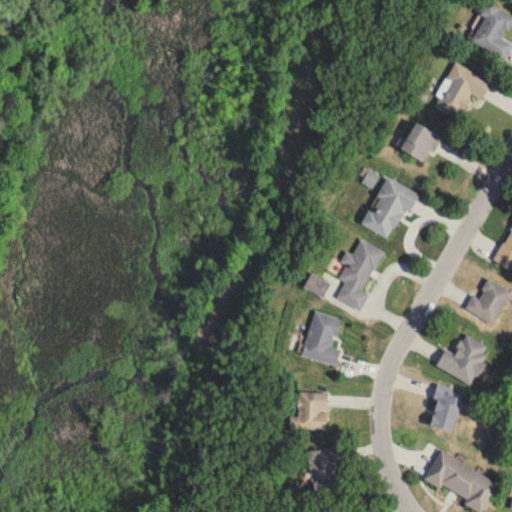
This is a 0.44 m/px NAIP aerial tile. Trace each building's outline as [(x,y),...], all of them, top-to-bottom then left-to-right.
[(511,46),(511,43),(503,39),(511,20),(511,14),(487,3),(468,41),(505,60),(511,46)] [(491,82),(454,63),(431,106),(457,120),(470,95),(481,101),(491,82)] [(440,135),(412,124),(401,152),(429,163),(440,135)] [(388,239),(402,210),(409,213),(418,194),(385,178),(362,226),(388,239)] [(511,271),(511,227),(494,261),(511,271)] [(363,292),(383,252),(361,240),(353,256),(349,254),(337,279),(345,283),(337,299),(360,311),(368,295),(363,292)] [(472,296),(465,311),(493,325),(510,292),(487,280),(477,298),(472,296)] [(336,366),(340,349),(333,348),(340,319),(314,312),(302,357),(336,366)] [(436,366),(470,386),(491,349),(465,335),(454,355),(444,350),(436,366)] [(451,431),(461,399),(450,396),(452,390),(439,386),(427,424),(451,431)] [(328,393),(297,392),(295,428),(327,429),(328,393)] [(309,450),(314,502),(339,500),(334,448),(309,450)] [(483,511),(499,482),(439,450),(423,480),(483,511)]
